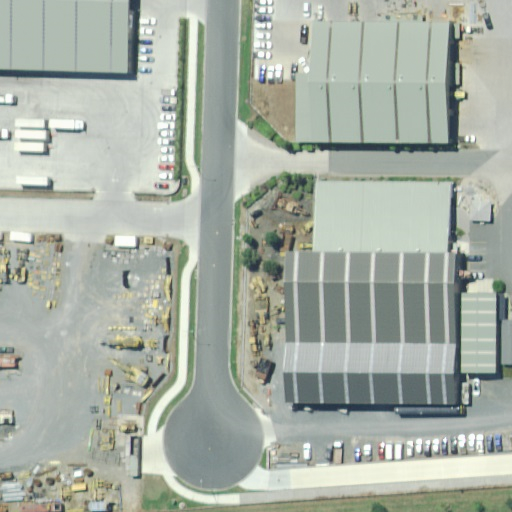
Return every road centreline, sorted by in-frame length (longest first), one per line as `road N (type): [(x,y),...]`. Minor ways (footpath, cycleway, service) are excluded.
road 1 (unclassified): [(213,224),(206,474)]
road 2 (unclassified): [(216,0),(213,224)]
road 3 (unclassified): [(213,224),(0,216)]
